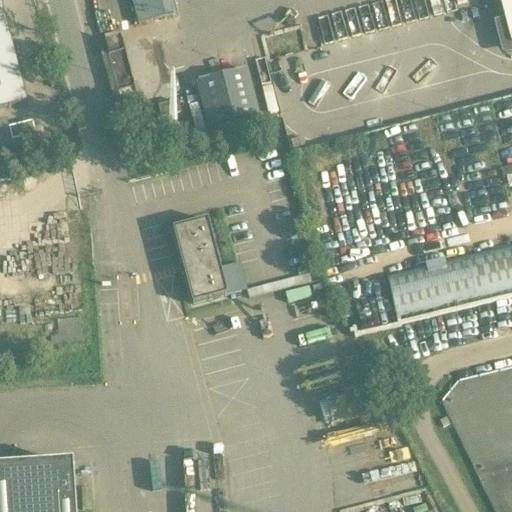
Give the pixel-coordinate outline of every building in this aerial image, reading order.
[(167,0),(128,0),(136,27),(172,18),(167,0)] [(485,27),(491,50),(510,45),(510,46),(511,46),(511,45),(511,0),(498,0),(500,6),(504,22),(485,27)] [(0,111),(27,105),(2,6),(0,6),(0,111)] [(209,130),(257,117),(245,71),(197,83),(209,130)] [(177,103),(158,108),(161,120),(180,115),(177,103)] [(32,124),(8,129),(11,142),(35,137),(32,124)] [(207,223),(172,232),(192,308),(227,298),(207,223)] [(511,291),(511,247),(386,277),(396,319),(511,291)] [(511,511),(511,372),(458,395),(454,420),(493,511),(511,511)] [(445,428),(449,426),(446,419),(442,421),(439,422),(443,429),(445,428)] [(0,511),(75,511),(73,467),(0,471),(0,511)]
